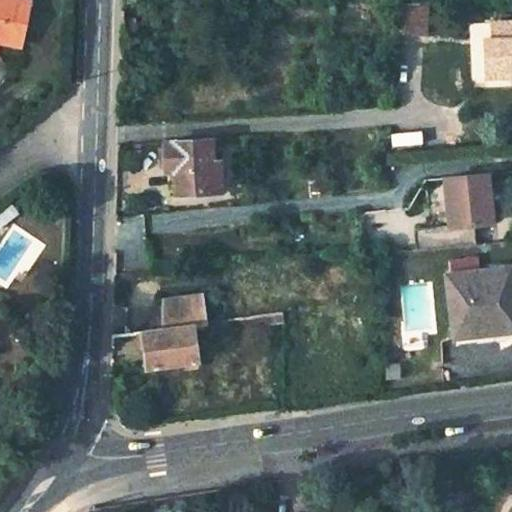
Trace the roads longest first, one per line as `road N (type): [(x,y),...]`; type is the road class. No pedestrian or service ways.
road 1 (secondary): [(98,0),(89,365),(64,449)]
road 2 (tertiary): [(64,449),(124,457),(511,402)]
